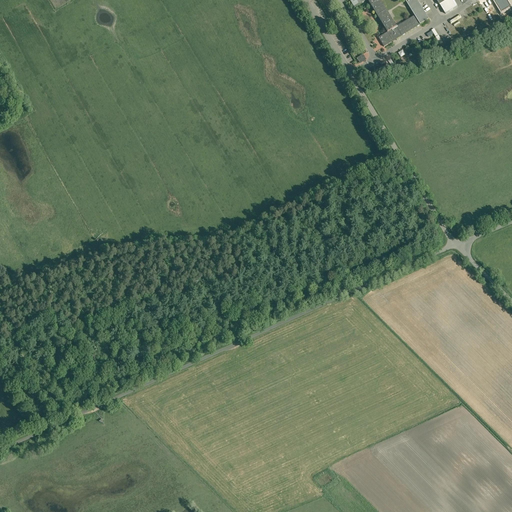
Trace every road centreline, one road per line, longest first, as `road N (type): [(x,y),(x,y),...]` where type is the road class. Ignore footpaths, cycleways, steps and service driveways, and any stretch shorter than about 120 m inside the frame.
road 1 (unclassified): [(456,245),(0,449)]
road 2 (unclassified): [(456,245),(304,0)]
